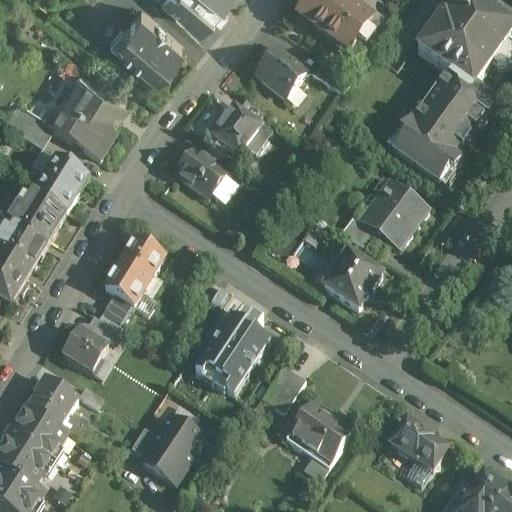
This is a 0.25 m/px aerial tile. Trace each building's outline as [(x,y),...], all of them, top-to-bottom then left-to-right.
[(164,0),(202,31),(215,15),(220,19),(229,9),(223,4),(226,0),(164,0)] [(373,26),(336,0),(312,0),(299,19),(351,56),(373,26)] [(496,20),(469,0),(462,0),(460,4),(454,0),(449,0),(437,18),(441,21),(432,34),(428,31),(426,35),(431,38),(418,55),(453,80),(450,84),(470,98),(476,91),(494,66),(502,72),(504,69),(507,72),(511,64),(511,58),(511,57),(511,53),(506,49),(511,40),(511,28),(497,18),(496,20)] [(183,51),(140,15),(125,34),(130,38),(119,50),(157,82),(183,51)] [(307,76),(278,55),(258,82),(288,103),(307,76)] [(351,88),(324,68),(314,80),(342,101),(351,88)] [(125,104),(79,76),(47,129),(46,131),(53,136),(99,164),(116,137),(108,133),(125,104)] [(427,116),(471,142),(486,121),(488,123),(499,108),(476,91),(470,98),(450,84),(441,96),(438,94),(423,114),(427,116)] [(264,118),(246,105),(241,112),(259,126),(264,118)] [(241,112),(236,109),(213,140),(240,161),(249,149),(259,157),(273,138),(263,131),(264,130),(259,126),(241,112)] [(47,129),(18,111),(5,131),(42,154),(53,136),(46,131),(47,129)] [(471,142),(427,116),(417,130),(410,126),(400,140),(404,143),(393,158),(438,189),(448,175),(453,179),(463,165),(457,161),(471,142)] [(228,178),(194,154),(190,159),(186,156),(180,164),(184,168),(176,180),(197,196),(196,196),(206,203),(206,202),(209,204),(228,178)] [(89,183),(55,162),(33,197),(67,218),(89,183)] [(213,201),(223,210),(240,192),(230,182),(213,201)] [(431,215),(389,185),(380,197),(373,192),(372,193),(380,198),(359,226),(354,222),(341,239),(363,253),(374,238),(400,256),(431,215)] [(67,218),(33,197),(23,213),(19,210),(8,228),(12,231),(13,230),(47,251),(67,218)] [(275,197),(255,227),(268,236),(288,206),(275,197)] [(47,251),(13,230),(12,231),(9,236),(5,234),(0,241),(0,267),(26,284),(47,251)] [(136,245),(105,293),(115,299),(134,312),(143,298),(151,304),(161,288),(153,283),(165,264),(136,245)] [(383,280),(348,257),(324,293),(358,316),(383,280)] [(26,284),(0,267),(0,301),(11,308),(19,296),(23,298),(29,289),(25,287),(26,284)] [(134,312),(115,299),(99,325),(119,337),(134,312)] [(274,336),(239,312),(220,341),(218,339),(206,357),(221,368),(232,353),(243,360),(246,356),(256,362),(274,336)] [(119,337),(99,325),(93,335),(112,348),(119,337)] [(109,353),(79,334),(63,359),(93,378),(109,353)] [(281,351),(272,344),(259,363),(269,369),(281,351)] [(284,370),(262,404),(274,412),(284,419),(306,385),(284,370)] [(255,386),(245,379),(237,392),(238,392),(246,398),(247,398),(255,386)] [(78,405),(48,385),(43,387),(36,396),(38,400),(28,414),(59,434),(59,435),(78,405)] [(103,403),(86,392),(79,402),(97,413),(103,403)] [(246,398),(238,392),(229,404),(238,410),(246,398)] [(262,404),(254,416),(266,424),(274,412),(262,404)] [(352,438),(310,408),(286,443),(328,473),(352,438)] [(59,434),(28,414),(14,435),(13,434),(6,445),(7,446),(0,457),(0,471),(34,494),(34,493),(68,441),(59,435),(59,434)] [(203,444),(171,423),(158,442),(144,462),(141,467),(174,490),(193,462),(204,445),(203,444)] [(407,425),(389,450),(416,468),(417,466),(432,444),(433,442),(407,425)] [(144,433),(131,454),(144,462),(158,442),(144,433)] [(203,444),(204,445),(193,462),(202,469),(221,441),(210,434),(203,444)] [(447,454),(432,444),(417,466),(432,476),(434,473),(440,472),(439,467),(447,454)] [(432,476),(417,466),(416,468),(406,483),(421,493),(432,476)] [(34,494),(0,471),(0,510),(2,511),(36,511),(44,499),(34,493),(34,494)] [(495,511),(508,493),(483,476),(472,492),(459,511),(495,511)] [(463,486),(444,511),(459,511),(472,492),(463,486)] [(511,511),(511,493),(510,492),(510,493),(509,494),(508,493),(495,511),(511,511)]
